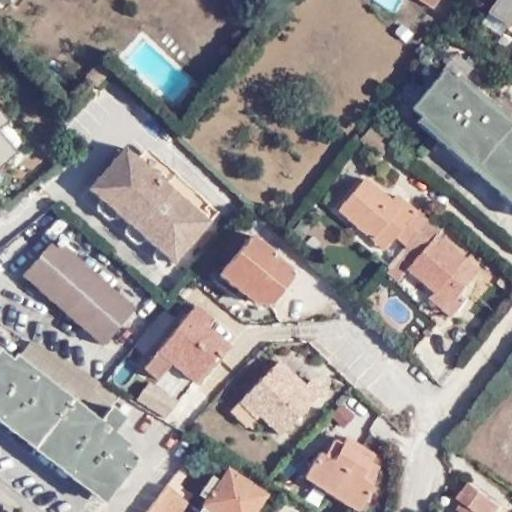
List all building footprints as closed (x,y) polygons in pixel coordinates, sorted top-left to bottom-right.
[(511,0),(495,0),(486,14),(505,26),(510,19),(511,20),(511,0)] [(505,26),(486,14),(478,24),(497,37),(503,29),(505,26)] [(505,26),(503,29),(511,34),(511,20),(510,19),(505,26)] [(455,82),(458,79),(468,67),(453,55),(408,109),(511,198),(511,131),(506,126),(455,82)] [(83,77),(92,85),(106,69),(96,61),(83,77)] [(509,122),(458,79),(455,82),(506,126),(509,122)] [(367,126),(356,138),(379,156),(390,143),(367,126)] [(84,187),(97,196),(133,156),(121,146),(84,187)] [(133,156),(97,196),(168,260),(210,214),(194,199),(197,195),(157,160),(149,170),(133,156)] [(334,209),(369,239),(374,232),(387,244),(393,237),(402,244),(380,268),(394,279),(405,266),(433,289),(437,293),(431,302),(447,315),(460,298),(453,293),(472,271),(431,236),(436,228),(393,193),(388,200),(361,177),(334,209)] [(374,232),(369,239),(382,250),(387,244),(374,232)] [(271,254),(247,235),(214,274),(227,285),(231,280),(259,301),(266,300),(288,272),(269,257),(271,254)] [(129,307),(52,238),(20,273),(97,342),(129,307)] [(498,295),(486,286),(467,309),(478,318),(498,295)] [(425,298),(431,302),(437,293),(433,289),(425,298)] [(154,378),(167,362),(173,355),(196,372),(205,361),(211,354),(215,358),(226,345),(203,326),(208,318),(190,305),(140,366),(154,378)] [(102,382),(28,338),(13,360),(0,350),(0,415),(104,496),(136,457),(109,435),(122,417),(109,406),(113,401),(96,387),(102,382)] [(210,365),(215,358),(211,354),(205,361),(210,365)] [(173,355),(167,362),(191,380),(196,372),(173,355)] [(274,362),(269,367),(284,381),(289,376),(274,362)] [(269,367),(236,402),(253,419),(256,415),(279,435),(319,391),(307,379),(300,386),(289,376),(284,381),(269,367)] [(168,419),(178,403),(152,388),(142,402),(168,419)] [(181,397),(178,403),(168,419),(177,424),(189,402),(181,397)] [(253,419),(236,402),(228,411),(245,427),(253,419)] [(371,451),(345,435),(339,444),(331,440),(321,455),(317,453),(301,477),(355,510),(369,485),(364,482),(374,465),(365,460),(371,451)] [(198,451),(191,446),(164,484),(183,498),(187,494),(173,483),(198,451)] [(203,499),(201,503),(214,511),(249,511),(263,493),(225,468),(216,480),(209,475),(196,493),(203,499)] [(486,511),(494,503),(464,480),(452,496),(459,502),(451,511),(486,511)] [(174,511),(184,499),(183,498),(164,484),(142,511),(174,511)] [(194,511),(196,511),(214,511),(201,503),(194,511)]
